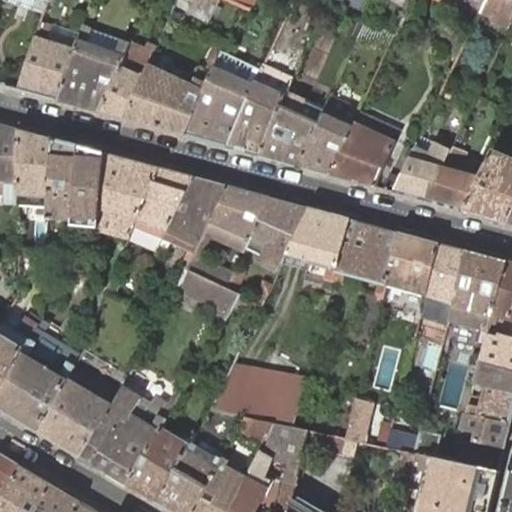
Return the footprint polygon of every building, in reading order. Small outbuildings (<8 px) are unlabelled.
[(4,0),(45,12),(47,7),(40,5),(40,0),(4,0)] [(208,4),(200,0),(193,0),(192,4),(205,10),(208,4)] [(251,9),(255,0),(230,0),(247,8),(251,9)] [(511,0),(486,0),(481,12),(494,17),(492,22),(509,30),(511,24),(511,22),(511,0)] [(455,18),(474,27),(478,18),(459,9),(455,18)] [(18,90),(58,101),(76,49),(45,39),(50,26),(51,23),(42,19),(37,35),(18,90)] [(45,39),(76,49),(80,40),(81,37),(50,26),(45,39)] [(58,101),(101,112),(121,66),(126,57),(132,44),(122,40),(117,53),(87,43),(92,30),(84,27),(81,37),(80,40),(76,49),(58,101)] [(117,53),(122,40),(92,30),(87,43),(117,53)] [(101,112),(126,119),(145,75),(132,70),(144,42),(134,39),(132,44),(126,57),(121,66),(101,112)] [(145,75),(150,65),(157,48),(144,42),(132,70),(145,75)] [(186,135),(227,147),(255,86),(257,82),(262,71),(255,68),(248,83),(240,79),(248,64),(224,52),(216,67),(214,70),(208,84),(205,91),(186,135)] [(248,83),(255,68),(248,64),(240,79),(248,83)] [(126,119),(186,135),(205,91),(208,84),(214,70),(208,66),(201,81),(196,79),(193,85),(150,65),(145,75),(126,119)] [(227,147),(260,156),(281,106),(286,95),(287,93),(293,80),(286,76),(279,91),(264,85),(272,70),(264,66),(262,71),(257,82),(255,86),(227,147)] [(279,91),(286,76),(272,70),(264,85),(279,91)] [(260,156),(300,167),(320,123),(324,113),(325,111),(320,108),(304,100),(287,93),(286,95),(281,106),(260,156)] [(347,123),(351,114),(329,103),(325,111),(324,113),(347,123)] [(498,114),(509,119),(511,112),(511,110),(502,106),(498,114)] [(353,126),(355,122),(358,115),(352,112),(351,114),(347,123),(324,113),(320,123),(300,167),(331,175),(353,126)] [(401,132),(358,115),(355,122),(364,127),(361,134),(370,138),(373,131),(396,142),(401,132)] [(331,175),(377,187),(384,171),(396,142),(373,131),(370,138),(361,134),(364,127),(355,122),(353,126),(331,175)] [(6,205),(19,206),(19,192),(20,130),(0,124),(0,192),(6,192),(6,205)] [(19,192),(19,206),(21,206),(26,206),(50,206),(51,193),(53,155),(54,139),(20,130),(19,192)] [(429,157),(435,143),(421,136),(414,150),(429,157)] [(50,206),(49,219),(65,221),(64,225),(73,225),(74,221),(79,162),(80,157),(81,147),(54,139),(53,155),(51,193),(50,206)] [(427,201),(465,211),(480,180),(449,171),(452,162),(455,163),(460,151),(463,144),(456,141),(451,150),(442,169),(441,171),(427,201)] [(394,192),(427,201),(441,171),(442,169),(451,150),(435,143),(429,157),(414,150),(409,161),(394,192)] [(74,221),(73,225),(99,228),(99,226),(101,208),(105,164),(105,153),(81,147),(80,157),(79,162),(74,221)] [(487,218),(509,223),(511,216),(511,157),(494,150),(488,162),(480,180),(465,211),(487,218)] [(449,171),(480,180),(488,162),(460,151),(455,163),(452,162),(449,171)] [(159,168),(105,153),(105,164),(101,208),(99,226),(108,228),(122,232),(132,234),(135,227),(138,218),(152,185),(159,168)] [(194,178),(159,168),(152,185),(138,218),(135,227),(140,230),(158,237),(164,240),(184,198),(194,178)] [(185,259),(190,262),(194,254),(198,245),(216,208),(227,186),(194,178),(184,198),(164,240),(161,249),(167,252),(171,243),(174,236),(192,244),(189,251),(185,259)] [(190,262),(186,270),(194,274),(227,289),(233,274),(201,259),(206,249),(212,237),(245,252),(247,247),(256,228),(262,217),(271,198),(227,186),(216,208),(198,245),(194,254),(190,262)] [(309,209),(271,198),(262,217),(256,228),(247,247),(272,258),(269,264),(270,266),(279,270),(289,252),(297,235),(309,209)] [(352,220),(309,209),(297,235),(289,252),(310,257),(330,263),(325,279),(334,281),(337,272),(339,265),(352,220)] [(400,233),(352,220),(339,265),(337,272),(334,281),(342,283),(344,274),(379,283),(376,295),(378,300),(382,301),(387,285),(400,233)] [(441,244),(400,233),(387,285),(382,301),(389,303),(394,287),(427,297),(441,244)] [(174,236),(171,243),(189,251),(192,244),(174,236)] [(455,304),(469,252),(441,244),(427,297),(423,312),(422,315),(451,322),(451,319),(455,304)] [(508,263),(469,252),(455,304),(451,319),(490,330),(492,323),(494,315),(508,263)] [(490,330),(500,334),(504,317),(511,318),(511,264),(508,263),(494,315),(492,323),(490,330)] [(178,287),(231,312),(235,307),(241,296),(234,293),(227,289),(194,274),(186,270),(178,287)] [(227,289),(234,293),(242,275),(241,273),(236,270),(227,289)] [(91,312),(97,314),(106,294),(110,284),(94,279),(91,312)] [(263,285),(255,302),(262,306),(271,287),(266,284),(263,285)] [(423,312),(427,297),(394,287),(389,303),(423,312)] [(241,296),(235,307),(256,317),(262,306),(255,302),(241,296)] [(0,392),(24,352),(26,348),(31,340),(40,326),(26,318),(18,332),(3,322),(0,327),(0,392)] [(0,407),(24,421),(39,430),(70,379),(76,367),(70,363),(68,361),(57,355),(52,352),(39,344),(31,340),(26,348),(24,352),(0,392),(0,407)] [(276,424),(293,428),(309,372),(245,340),(211,410),(245,417),(276,424)] [(511,370),(482,362),(476,383),(475,389),(481,391),(481,390),(482,385),(486,386),(511,392),(511,370)] [(70,379),(39,430),(69,448),(83,457),(113,405),(120,393),(112,388),(105,400),(77,384),(85,372),(76,367),(70,379)] [(105,400),(112,388),(85,372),(77,384),(105,400)] [(482,400),(472,398),(471,406),(469,414),(511,423),(511,392),(486,386),(485,390),(482,400)] [(94,463),(128,484),(162,429),(167,420),(160,416),(154,426),(124,408),(130,399),(120,393),(113,405),(83,457),(94,463)] [(154,426),(160,416),(130,399),(124,408),(154,426)] [(347,439),(358,441),(365,443),(375,404),(357,400),(347,439)] [(511,423),(469,414),(462,439),(506,449),(511,423)] [(238,431),(265,445),(276,424),(245,417),(238,431)] [(301,466),(305,445),(308,431),(293,428),(276,424),(265,445),(261,453),(250,471),(264,478),(274,460),(290,464),(301,466)] [(149,496),(159,502),(178,469),(192,443),(188,440),(185,440),(184,442),(173,435),(167,432),(162,429),(128,484),(149,496)] [(381,430),(377,445),(388,448),(392,432),(381,430)] [(441,435),(422,430),(421,437),(416,454),(418,454),(426,456),(429,456),(435,458),(441,435)] [(349,448),(357,450),(358,441),(347,439),(308,431),(305,445),(348,453),(349,448)] [(421,437),(392,431),(392,432),(388,448),(402,451),(416,454),(421,437)] [(175,511),(193,511),(208,485),(223,459),(226,454),(220,450),(201,440),(198,446),(192,443),(178,469),(159,502),(175,511)] [(416,454),(402,451),(395,485),(410,489),(418,454),(416,454)] [(0,502),(21,466),(0,452),(0,502)] [(193,511),(228,511),(234,501),(247,479),(232,471),(235,466),(230,462),(232,459),(230,456),(226,454),(223,459),(208,485),(193,511)] [(410,489),(404,511),(490,511),(500,471),(478,467),(435,458),(429,456),(426,456),(418,454),(410,489)] [(291,511),(294,499),(301,466),(290,464),(281,505),(286,508),(284,511),(285,511),(291,511)] [(0,511),(35,511),(52,484),(28,470),(21,466),(0,502),(0,511)] [(228,511),(257,511),(271,489),(248,476),(247,479),(234,501),(228,511)] [(35,511),(76,511),(82,503),(58,488),(52,484),(35,511)] [(316,511),(294,499),(291,511),(316,511)] [(97,511),(91,508),(82,503),(76,511),(97,511)]
